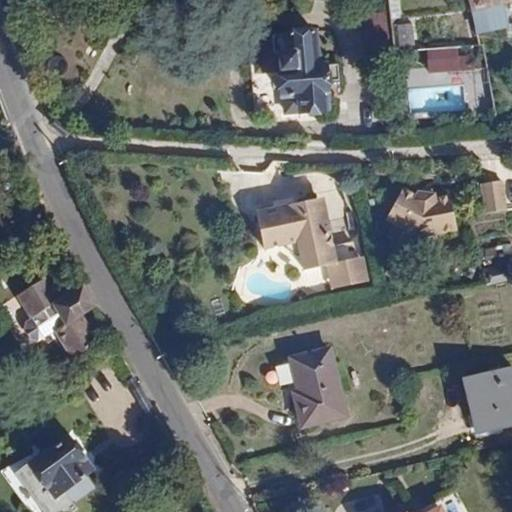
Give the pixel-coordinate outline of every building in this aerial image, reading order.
[(400,45),(415,46),(416,27),(401,26),(400,45)] [(258,29),(258,106),(277,107),(276,91),(289,91),(289,106),(318,105),(319,89),(320,80),(336,80),(336,58),(314,58),(314,28),(258,29)] [(248,106),(258,106),(258,29),(248,29),(248,106)] [(429,73),(473,72),(473,47),(428,49),(429,73)] [(276,91),(277,107),(289,106),(289,91),(276,91)] [(488,211),(507,209),(503,180),(484,183),(488,211)] [(419,196),(405,188),(388,218),(423,236),(460,229),(452,195),(437,199),(436,194),(420,192),(419,196)] [(338,262),(334,245),(328,219),(323,221),(318,198),(258,212),(266,249),(287,244),(288,249),(298,256),(303,254),(306,268),(338,262)] [(355,241),(334,245),(338,262),(359,258),(355,241)] [(79,317),(89,311),(77,290),(59,301),(42,274),(15,291),(28,315),(34,311),(50,301),(63,325),(54,332),(70,358),(94,343),(79,317)] [(89,311),(94,308),(82,287),(77,290),(89,311)] [(49,336),(54,332),(63,325),(50,301),(34,311),(49,336)] [(293,394),(294,396),(338,387),(329,349),(290,358),(299,393),(293,394)] [(511,370),(511,368),(469,377),(482,430),(511,423),(511,370)] [(338,387),(294,396),(301,425),(345,415),(338,387)] [(98,485),(65,440),(29,465),(31,468),(22,475),(48,511),(88,511),(101,503),(93,490),(98,485)]
